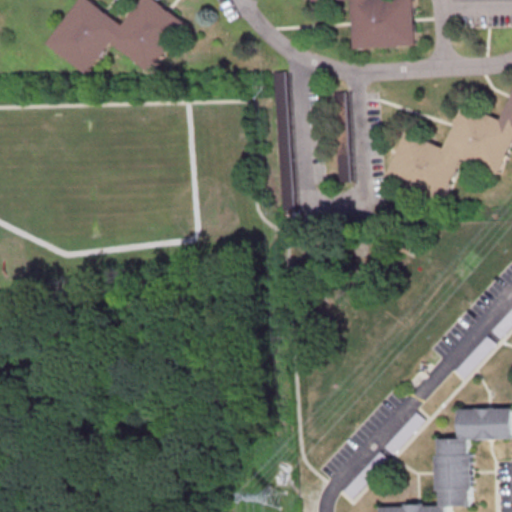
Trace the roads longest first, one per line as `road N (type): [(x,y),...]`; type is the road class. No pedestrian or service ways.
road 1 (residential): [(247,13),(291,55),(364,73),(511,61),(436,8),(441,68)]
road 2 (residential): [(511,291),(333,486),(323,511)]
